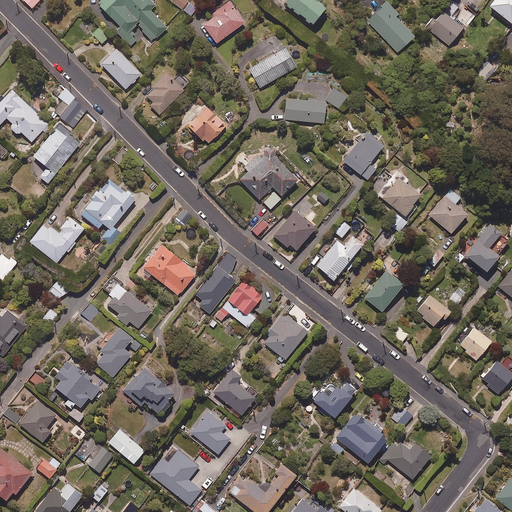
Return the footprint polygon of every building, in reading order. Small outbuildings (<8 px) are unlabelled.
[(41,0),(23,0),(23,1),(32,10),(41,0)] [(104,0),(98,6),(120,29),(116,33),(131,47),(138,40),(131,32),(138,25),(143,30),(140,34),(151,45),(167,29),(150,12),(156,7),(154,5),(157,2),(155,0),(104,0)] [(169,0),(184,9),(189,1),(186,0),(169,0)] [(318,2),(315,0),(290,0),(285,8),(313,28),(326,11),(316,4),(318,2)] [(511,0),(496,0),(489,9),(511,26),(511,0)] [(198,8),(190,3),(185,12),(193,17),(198,8)] [(245,25),(230,3),(212,16),(214,19),(203,27),(216,46),(245,25)] [(398,17),(387,4),(368,22),(398,55),(415,39),(396,19),(398,17)] [(453,21),(444,13),(430,30),(449,47),(465,28),(455,19),(453,21)] [(108,39),(98,29),(92,35),(102,45),(108,39)] [(141,76),(116,51),(101,66),(126,91),(141,76)] [(296,70),(285,51),(249,71),(260,90),(296,70)] [(497,70),(488,62),(480,71),(489,79),(497,70)] [(191,84),(181,73),(173,81),(167,75),(143,100),(160,116),(191,84)] [(347,98),(333,90),(326,102),(340,110),(347,98)] [(82,104),(65,91),(59,99),(63,102),(48,120),(55,126),(61,120),(73,130),(82,120),(74,114),(82,104)] [(33,106),(31,109),(12,92),(0,104),(0,126),(6,120),(12,126),(10,129),(18,136),(21,133),(32,143),(48,125),(37,114),(39,112),(33,106)] [(326,105),(287,101),(285,121),(324,125),(326,105)] [(226,130),(207,109),(186,129),(199,143),(203,140),(209,146),(226,130)] [(82,143),(60,125),(33,159),(47,170),(40,178),(48,185),(82,143)] [(384,149),(364,133),(351,150),(353,151),(343,163),(368,182),(376,171),(370,166),(384,149)] [(129,154),(122,149),(112,162),(119,167),(129,154)] [(248,174),(240,182),(259,202),(272,190),(282,199),(298,183),(268,152),(262,158),(259,155),(244,170),(248,174)] [(408,183),(397,173),(392,179),(386,174),(372,192),(408,221),(417,209),(414,207),(421,198),(406,186),(408,183)] [(126,194),(109,180),(80,216),(104,235),(101,239),(110,246),(120,233),(114,228),(136,200),(127,193),(126,194)] [(438,189),(431,184),(424,193),(431,198),(438,189)] [(461,200),(451,191),(429,217),(451,236),(468,217),(455,207),(461,200)] [(329,199),(322,193),(317,199),(324,205),(329,199)] [(280,201),(273,194),(263,205),(270,212),(280,201)] [(195,219),(188,213),(181,222),(189,228),(195,219)] [(316,231),(295,213),(273,239),(285,249),(288,246),(297,253),(316,231)] [(407,225),(398,217),(379,239),(389,247),(407,225)] [(84,231),(69,219),(57,236),(44,226),(29,246),(58,266),(84,231)] [(269,226),(263,221),(252,231),(258,237),(269,226)] [(351,229),(344,223),(335,234),(342,240),(351,229)] [(501,236),(490,227),(464,258),(486,276),(503,256),(492,247),(501,236)] [(363,248),(352,238),(343,248),(337,243),(316,268),(334,283),(363,248)] [(196,275),(161,247),(143,270),(179,297),(196,275)] [(445,256),(438,251),(428,265),(436,270),(445,256)] [(0,277),(5,281),(19,261),(13,256),(10,260),(2,254),(1,256),(0,255),(0,277)] [(236,283),(218,268),(191,301),(210,315),(236,283)] [(511,271),(498,288),(511,299),(511,271)] [(404,289),(386,274),(365,299),(382,314),(404,289)] [(123,285),(113,278),(105,289),(112,294),(103,305),(118,317),(117,319),(125,326),(128,322),(139,330),(152,313),(120,289),(123,285)] [(67,293),(57,283),(49,293),(59,302),(67,293)] [(263,299),(243,283),(215,317),(222,322),(229,314),(248,329),(256,319),(250,314),(263,299)] [(469,296),(459,288),(454,294),(447,302),(456,310),(469,296)] [(451,315),(430,297),(415,314),(434,330),(443,320),(446,322),(451,315)] [(25,323),(9,310),(3,317),(0,314),(0,352),(1,354),(25,323)] [(308,335),(284,315),(267,335),(270,337),(263,345),(285,363),(308,335)] [(490,337),(471,324),(456,345),(475,358),(490,337)] [(410,335),(401,327),(394,336),(402,344),(410,335)] [(132,342),(119,331),(100,354),(103,357),(97,364),(114,378),(131,357),(124,351),(132,342)] [(511,359),(508,356),(502,364),(494,358),(479,378),(497,392),(511,373),(511,359)] [(101,389),(67,364),(55,380),(60,384),(55,391),(81,410),(88,400),(92,402),(101,389)] [(239,374),(230,367),(212,390),(231,406),(228,409),(237,416),(257,392),(238,376),(239,374)] [(175,397),(144,368),(122,392),(142,409),(145,405),(160,419),(171,407),(168,405),(175,397)] [(339,386),(329,378),(321,388),(318,386),(310,397),(332,414),(353,386),(344,379),(339,386)] [(59,416),(40,402),(21,426),(45,444),(53,433),(49,429),(59,416)] [(412,414),(401,405),(391,418),(403,427),(412,414)] [(21,417),(10,408),(5,415),(16,423),(21,417)] [(387,434),(355,409),(334,435),(366,460),(387,434)] [(84,417),(73,410),(69,416),(79,424),(84,417)] [(224,424),(207,410),(190,432),(217,453),(229,437),(220,430),(224,424)] [(85,432),(77,425),(71,432),(79,439),(85,432)] [(143,448),(118,428),(107,441),(132,461),(143,448)] [(112,454),(90,437),(77,454),(98,471),(112,454)] [(343,447),(334,441),(329,448),(338,455),(343,447)] [(408,448),(399,441),(396,445),(393,443),(380,460),(384,464),(388,460),(411,477),(430,453),(413,441),(408,448)] [(32,474),(1,449),(0,449),(0,495),(5,500),(12,492),(15,494),(32,474)] [(198,465),(177,449),(168,461),(162,457),(150,473),(188,503),(200,488),(187,478),(198,465)] [(55,468),(43,458),(36,466),(48,477),(55,468)] [(263,511),(296,472),(282,460),(272,472),(275,474),(269,483),(263,479),(258,485),(241,471),(227,489),(255,511),(263,511)] [(511,473),(495,496),(511,508),(511,473)] [(65,511),(81,493),(67,482),(59,492),(52,486),(34,508),(38,511),(65,511)] [(107,489),(100,484),(91,495),(98,501),(107,489)] [(376,511),(380,507),(352,486),(338,505),(347,511),(376,511)] [(312,506),(301,496),(289,511),(290,511),(329,511),(330,511),(316,501),(312,506)] [(501,511),(484,497),(471,511),(501,511)] [(214,511),(216,510),(201,499),(192,509),(195,511),(214,511)] [(133,511),(138,507),(130,500),(120,511),(133,511)] [(102,511),(100,511),(89,503),(82,511),(112,511),(106,507),(102,511)]
